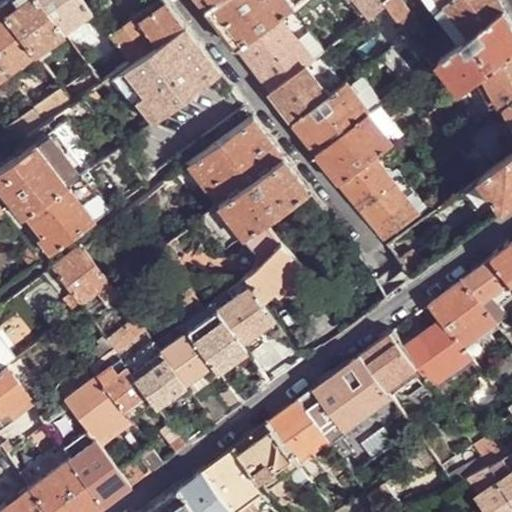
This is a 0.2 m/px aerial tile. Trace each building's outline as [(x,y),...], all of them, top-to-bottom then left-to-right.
[(2,0),(0,2),(0,3),(36,51),(64,30),(40,0),(2,0)] [(40,0),(64,30),(83,16),(93,8),(86,0),(40,0)] [(167,0),(157,0),(136,16),(156,43),(164,37),(185,23),(173,8),(167,0)] [(203,0),(210,8),(221,0),(203,0)] [(229,33),(242,50),(293,9),(298,6),(293,0),(221,0),(210,8),(229,33)] [(354,0),(363,12),(368,18),(386,5),(383,1),(382,0),(354,0)] [(401,0),(384,0),(383,1),(386,5),(408,34),(420,25),(401,0)] [(413,0),(401,0),(420,25),(427,19),(413,0)] [(450,1),(449,0),(432,0),(440,9),(446,4),(450,1)] [(501,0),(450,0),(450,1),(446,4),(471,37),(507,10),(501,0)] [(0,61),(8,73),(36,51),(0,3),(0,61)] [(463,44),(471,37),(446,4),(440,9),(438,10),(463,44)] [(293,9),(242,50),(258,71),(273,91),(306,65),(313,60),(298,38),(308,30),(293,9)] [(511,19),(507,10),(471,37),(463,44),(442,59),(463,90),(470,85),(478,78),(486,72),(511,52),(511,19)] [(363,12),(359,15),(360,17),(364,22),(368,18),(363,12)] [(83,16),(64,30),(72,40),(88,27),(90,25),(83,16)] [(109,30),(112,33),(133,60),(156,43),(136,16),(118,29),(112,20),(106,25),(109,30)] [(133,60),(117,71),(154,121),(199,88),(221,71),(209,56),(194,36),(185,23),(164,37),(156,43),(133,60)] [(88,27),(72,40),(80,52),(97,39),(88,27)] [(97,39),(80,52),(93,70),(103,82),(117,71),(133,60),(112,33),(109,30),(97,39)] [(308,30),(298,38),(313,60),(315,59),(324,52),(308,30)] [(511,52),(486,72),(502,101),(502,103),(511,96),(511,52)] [(313,60),(306,65),(330,96),(338,89),(315,59),(313,60)] [(285,108),(295,122),(330,96),(306,65),(273,91),(285,108)] [(365,69),(348,82),(371,113),(380,107),(388,101),(365,69)] [(103,82),(93,70),(86,76),(84,74),(79,73),(74,78),(73,82),(75,84),(66,90),(75,102),(85,95),(97,86),(103,82)] [(486,72),(478,78),(493,106),(502,101),(486,72)] [(307,138),(319,154),(371,113),(348,82),(338,89),(330,96),(295,122),(307,138)] [(97,86),(85,95),(92,103),(103,94),(97,86)] [(66,90),(37,111),(46,123),(57,115),(75,102),(66,90)] [(511,102),(511,96),(502,103),(505,108),(507,107),(511,102)] [(380,107),(371,113),(382,128),(391,120),(380,107)] [(505,108),(498,113),(511,139),(511,116),(507,107),(505,108)] [(18,126),(9,132),(17,144),(38,129),(43,125),(46,123),(37,111),(28,118),(26,116),(21,115),(17,118),(16,124),(18,126)] [(331,170),(341,184),(376,157),(383,153),(388,148),(393,144),(382,128),(371,113),(319,154),(331,170)] [(46,123),(43,125),(48,132),(50,131),(62,123),(57,115),(46,123)] [(253,115),(189,162),(221,203),(284,156),(265,131),(253,115)] [(427,118),(419,124),(442,153),(444,151),(451,146),(427,118)] [(391,120),(382,128),(393,144),(404,136),(391,120)] [(43,125),(38,129),(44,136),(48,132),(43,125)] [(44,136),(37,141),(68,184),(81,174),(50,131),(48,132),(44,136)] [(37,141),(0,168),(0,185),(1,187),(24,217),(27,215),(68,184),(37,141)] [(119,146),(113,152),(117,158),(124,153),(121,148),(119,146)] [(451,146),(444,151),(458,167),(464,161),(451,146)] [(506,209),(511,204),(511,154),(483,177),(503,206),(506,209)] [(284,156),(221,203),(246,236),(269,218),(308,189),(284,156)] [(376,157),(341,184),(353,200),(362,211),(397,185),(404,180),(406,179),(396,166),(387,173),(376,157)] [(81,174),(68,184),(76,193),(88,185),(91,183),(83,174),(81,174)] [(483,177),(464,191),(487,223),(497,216),(506,209),(503,206),(483,177)] [(406,179),(397,185),(420,214),(428,208),(406,179)] [(68,184),(27,215),(44,237),(40,239),(42,241),(52,254),(91,223),(96,220),(76,193),(68,184)] [(88,185),(76,193),(96,220),(104,213),(107,211),(88,185)] [(397,185),(362,211),(375,227),(385,240),(420,214),(397,185)] [(251,282),(264,300),(288,279),(306,268),(305,262),(286,242),(283,238),(269,218),(246,236),(260,254),(256,266),(246,274),(247,276),(251,282)] [(511,241),(508,244),(494,255),(511,278),(511,241)] [(81,243),(54,265),(73,291),(84,304),(97,292),(110,281),(81,243)] [(33,246),(22,255),(31,268),(44,259),(33,246)] [(416,253),(406,253),(399,259),(402,263),(405,268),(406,269),(410,274),(412,277),(411,277),(413,279),(427,268),(416,253)] [(511,278),(494,255),(479,266),(464,277),(481,300),(490,294),(511,278)] [(481,300),(464,277),(448,289),(431,302),(443,316),(465,344),(496,321),(481,300)] [(511,296),(511,278),(490,294),(500,305),(511,296)] [(110,281),(97,292),(108,306),(121,296),(113,284),(110,281)] [(251,282),(217,308),(242,343),(262,328),(275,317),(264,300),(251,282)] [(73,291),(66,296),(78,312),(85,306),(84,304),(73,291)] [(500,305),(490,294),(481,300),(496,321),(505,313),(500,305)] [(185,321),(190,329),(215,364),(219,369),(246,349),(242,343),(217,308),(213,301),(185,321)] [(465,344),(443,316),(424,329),(405,343),(420,363),(425,371),(434,383),(472,355),(465,344)] [(140,319),(130,326),(138,335),(147,328),(140,319)] [(185,321),(167,335),(172,341),(190,329),(185,321)] [(116,347),(118,349),(127,361),(146,346),(138,335),(130,326),(110,339),(116,347)] [(405,343),(394,328),(379,339),(363,352),(388,387),(420,363),(405,343)] [(172,341),(162,349),(187,383),(215,364),(190,329),(172,341)] [(0,368),(0,369),(7,363),(18,355),(0,330),(0,368)] [(116,347),(110,339),(92,351),(97,360),(116,347)] [(158,342),(156,339),(146,346),(127,361),(129,364),(134,370),(162,349),(158,342)] [(98,374),(105,382),(129,364),(127,361),(118,349),(116,347),(97,360),(90,365),(97,375),(98,374)] [(162,349),(134,370),(149,392),(156,402),(159,404),(187,383),(162,349)] [(511,349),(489,370),(511,401),(511,399),(511,349)] [(388,387),(363,352),(346,364),(331,375),(336,383),(361,417),(378,403),(393,393),(388,387)] [(0,369),(0,368),(0,376),(5,383),(16,375),(7,363),(0,369)] [(425,371),(420,363),(388,387),(393,393),(394,394),(425,371)] [(129,364),(105,382),(126,409),(149,392),(134,370),(129,364)] [(215,364),(187,383),(193,392),(205,383),(220,372),(219,369),(215,364)] [(260,369),(251,376),(261,390),(270,383),(263,374),(260,369)] [(97,375),(67,398),(73,406),(90,428),(93,433),(111,419),(126,409),(105,382),(98,374),(97,375)] [(238,374),(228,382),(231,386),(243,403),(253,396),(238,374)] [(16,375),(5,383),(3,390),(13,386),(19,380),(16,375)] [(3,390),(0,392),(0,398),(7,409),(10,412),(31,396),(19,380),(13,386),(3,390)] [(205,383),(193,392),(207,412),(216,423),(227,415),(205,383)] [(361,417),(336,383),(323,393),(306,405),(330,438),(331,438),(361,417)] [(317,384),(301,397),(306,405),(323,393),(317,384)] [(234,410),(243,403),(231,386),(221,394),(234,410)] [(149,392),(126,409),(133,419),(156,402),(149,392)] [(386,413),(400,403),(394,394),(393,393),(378,403),(386,413)] [(287,407),(271,419),(300,459),(313,450),(330,438),(306,405),(301,397),(287,407)] [(67,398),(41,414),(48,423),(73,406),(67,398)] [(7,409),(0,414),(0,428),(15,418),(10,412),(7,409)] [(126,409),(111,419),(119,430),(133,420),(133,419),(126,409)] [(207,412),(195,422),(203,433),(216,423),(207,412)] [(111,419),(93,433),(95,436),(101,443),(119,430),(111,419)] [(300,459),(271,419),(254,431),(236,445),(268,489),(287,475),(295,485),(311,474),(303,463),(300,459)] [(497,427),(476,442),(481,450),(484,454),(489,461),(503,452),(511,448),(511,429),(503,435),(497,427)] [(120,494),(132,486),(118,467),(101,443),(95,436),(93,433),(90,428),(64,446),(70,455),(106,505),(120,494)] [(171,431),(170,432),(173,437),(178,433),(175,428),(171,431)] [(170,439),(179,450),(187,444),(183,438),(178,433),(173,437),(170,439)] [(189,433),(183,438),(187,444),(194,439),(189,433)] [(8,438),(2,442),(3,444),(10,453),(15,449),(8,438)] [(165,442),(155,449),(165,461),(174,454),(165,442)] [(150,443),(139,451),(152,470),(165,461),(155,449),(150,443)] [(63,445),(25,473),(31,483),(70,455),(63,445)] [(268,489),(236,445),(220,456),(205,467),(229,500),(238,511),(253,499),(268,489)] [(313,450),(300,459),(303,463),(311,474),(313,477),(326,467),(313,450)] [(489,461),(484,454),(450,473),(455,479),(458,484),(470,478),(492,465),(489,461)] [(511,454),(506,458),(492,465),(502,480),(511,472),(511,454)] [(95,511),(106,505),(70,455),(31,483),(50,511),(95,511)] [(132,486),(146,475),(131,457),(118,467),(132,486)] [(492,465),(470,478),(481,495),(502,480),(492,465)] [(212,511),(229,500),(205,467),(194,475),(181,485),(200,511),(212,511)] [(511,472),(502,480),(511,493),(511,472)] [(481,495),(492,511),(511,511),(511,493),(502,480),(481,495)] [(373,498),(379,506),(399,498),(386,481),(369,493),(373,498)] [(50,511),(31,483),(0,506),(0,510),(1,511),(50,511)] [(200,511),(181,485),(162,499),(150,507),(154,511),(200,511)] [(373,498),(369,493),(350,507),(353,511),(360,511),(379,506),(373,498)] [(262,511),(253,499),(238,511),(262,511)] [(238,511),(229,500),(212,511),(238,511)] [(353,511),(350,507),(348,503),(336,509),(338,511),(353,511)]
